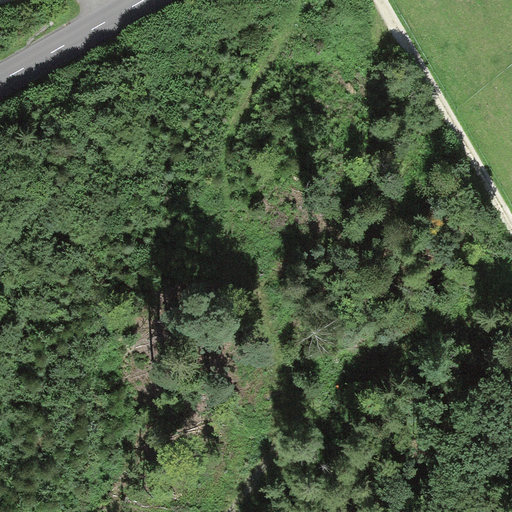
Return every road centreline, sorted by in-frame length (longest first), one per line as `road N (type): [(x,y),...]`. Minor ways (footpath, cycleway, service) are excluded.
road 1 (track): [(233,511),(273,449),(511,278)]
road 2 (track): [(378,0),(511,238)]
road 3 (tertiary): [(144,0),(0,81)]
